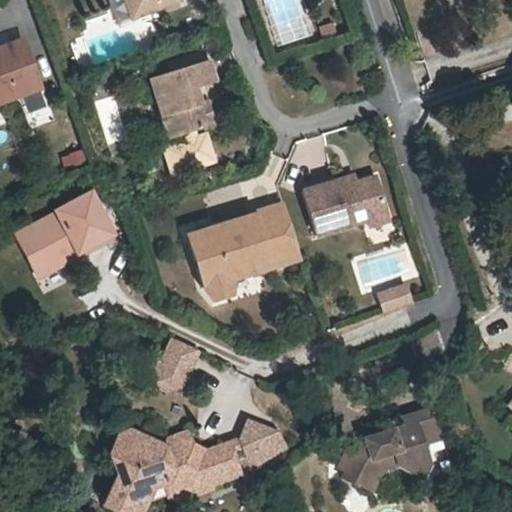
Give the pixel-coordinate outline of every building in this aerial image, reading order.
[(156,10),(152,0),(123,0),(130,19),(156,10)] [(152,0),(156,10),(178,2),(177,0),(152,0)] [(0,58),(11,89),(14,95),(39,86),(21,39),(4,45),(7,52),(0,54),(0,58)] [(202,55),(175,66),(198,132),(216,125),(208,103),(200,106),(195,90),(202,87),(215,82),(208,63),(205,65),(202,55)] [(11,89),(0,58),(0,100),(14,95),(11,89)] [(198,132),(175,66),(169,68),(173,77),(151,85),(165,121),(175,117),(183,138),(188,136),(198,132)] [(175,117),(165,121),(173,142),(183,138),(175,117)] [(198,132),(188,136),(191,145),(170,153),(180,178),(220,162),(210,137),(201,141),(198,132)] [(349,177),(347,171),(315,181),(329,225),(366,213),(387,207),(375,169),(356,175),(349,177)] [(329,225),(315,181),(301,186),(315,229),(329,225)] [(39,253),(48,271),(55,267),(52,261),(64,254),(66,257),(114,232),(91,189),(54,209),(55,210),(25,227),(39,253)] [(229,221),(244,267),(299,251),(295,236),(283,199),(230,216),(231,221),(229,221)] [(389,213),(387,207),(366,213),(368,219),(389,213)] [(244,267),(229,221),(191,233),(203,242),(221,290),(226,288),(229,272),(244,267)] [(39,253),(25,227),(14,233),(28,259),(39,253)] [(203,242),(191,233),(187,234),(201,280),(211,293),(221,290),(203,242)] [(48,271),(39,253),(28,259),(37,276),(48,271)] [(406,282),(374,292),(381,313),(412,303),(406,282)] [(439,333),(412,335),(414,354),(441,352),(439,333)] [(174,336),(164,360),(182,368),(175,382),(176,385),(183,383),(199,347),(174,336)] [(169,389),(176,385),(175,382),(182,368),(164,360),(152,365),(149,374),(152,381),(169,389)] [(381,425),(379,417),(364,421),(366,429),(347,433),(333,457),(340,461),(336,468),(349,477),(351,475),(363,482),(372,467),(394,462),(418,476),(426,463),(420,439),(438,434),(431,404),(399,412),(401,420),(389,423),(381,425)] [(387,415),(379,417),(381,425),(389,423),(387,415)] [(275,442),(280,450),(287,446),(277,427),(250,418),(243,432),(246,439),(233,443),(234,447),(247,443),(256,435),(275,442)] [(171,499),(178,502),(180,503),(184,502),(192,500),(193,497),(195,493),(203,477),(209,475),(220,480),(243,473),(234,447),(233,443),(209,451),(207,454),(197,449),(191,431),(173,437),(168,446),(158,449),(155,439),(134,428),(123,432),(114,450),(121,454),(117,461),(121,471),(105,502),(124,511),(144,511),(147,505),(171,497),(171,499)] [(263,460),(280,450),(275,442),(256,435),(247,443),(252,456),(263,460)] [(209,475),(203,477),(195,493),(214,487),(220,480),(209,475)] [(171,497),(147,505),(144,511),(174,511),(180,503),(178,502),(171,499),(171,497)]
